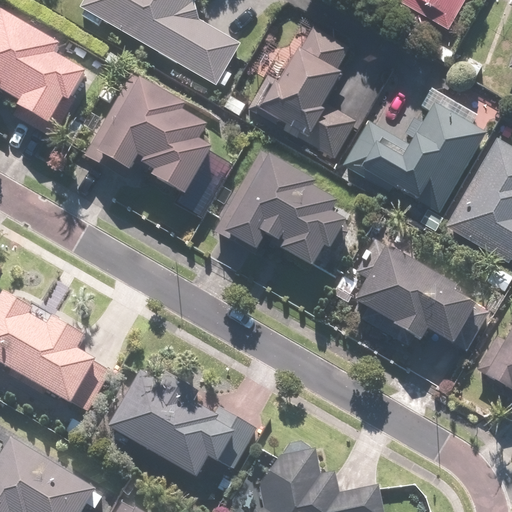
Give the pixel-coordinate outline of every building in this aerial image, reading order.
[(194,24),(192,8),(196,0),(80,0),(72,14),(213,92),(237,48),(194,24)] [(397,0),(397,2),(445,31),(463,0),(397,0)] [(54,52),(0,23),(0,98),(16,108),(11,117),(44,135),(58,109),(62,111),(78,80),(48,64),(54,52)] [(336,78),(348,53),(311,35),(298,61),(288,56),(273,87),(261,81),(242,119),(338,167),(359,124),(326,108),(339,80),(336,78)] [(181,108),(128,80),(82,165),(122,187),(133,166),(138,169),(134,176),(144,182),(140,189),(176,209),(205,155),(194,149),(203,133),(175,119),(181,108)] [(399,146),(366,127),(342,172),(435,223),(484,133),(471,126),(476,117),(429,92),(399,146)] [(511,126),(500,148),(493,144),(444,232),(511,269),(511,126)] [(310,184),(257,158),(216,240),(254,260),(260,249),(277,258),(274,264),(305,279),(315,258),(325,263),(341,230),(324,221),(331,208),(305,195),(310,184)] [(453,293),(382,258),(353,312),(362,316),(359,323),(418,352),(422,343),(448,355),(469,311),(449,301),(453,293)] [(0,296),(0,395),(2,396),(5,390),(59,420),(90,365),(76,357),(84,343),(47,323),(41,334),(25,326),(31,314),(0,296)] [(511,333),(476,385),(502,402),(505,398),(511,402),(511,333)] [(132,376),(100,436),(192,486),(201,468),(215,475),(219,469),(228,475),(250,434),(213,414),(210,421),(192,411),(197,401),(164,383),(156,397),(151,395),(155,389),(132,376)] [(81,511),(90,497),(6,445),(0,454),(0,511),(81,511)] [(374,511),(371,494),(334,502),(329,477),(316,480),(311,454),(257,465),(265,506),(260,511),(374,511)]
